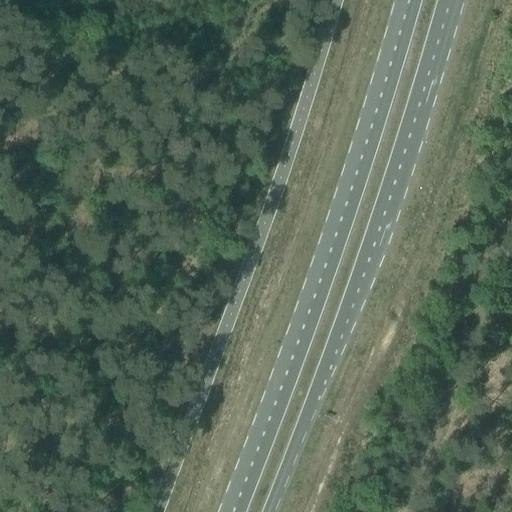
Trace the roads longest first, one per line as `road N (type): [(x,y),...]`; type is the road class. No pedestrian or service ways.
road 1 (primary): [(415,0),(330,272),(239,511)]
road 2 (primary): [(265,511),(358,266),(441,0)]
